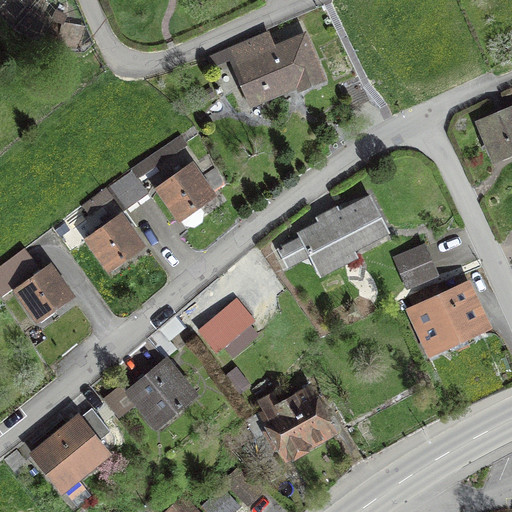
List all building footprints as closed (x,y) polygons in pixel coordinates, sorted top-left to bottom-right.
[(283,35),(241,54),(269,113),(342,79),(322,36),(290,51),(283,35)] [(511,114),(486,126),(507,172),(511,169),(511,114)] [(221,195),(193,160),(158,188),(187,223),(221,195)] [(374,190),(273,246),(286,269),(310,256),(321,275),(398,233),(374,190)] [(151,243),(123,209),(86,239),(114,273),(151,243)] [(424,240),(389,253),(404,290),(439,276),(424,240)] [(54,261),(17,289),(45,326),(82,297),(54,261)] [(469,276),(405,308),(431,360),(495,329),(469,276)] [(244,300),(207,333),(229,357),(266,325),(244,300)] [(169,355),(128,389),(165,433),(206,399),(169,355)] [(312,372),(259,406),(296,464),(349,430),(312,372)] [(122,451),(85,412),(38,455),(75,495),(122,451)]
